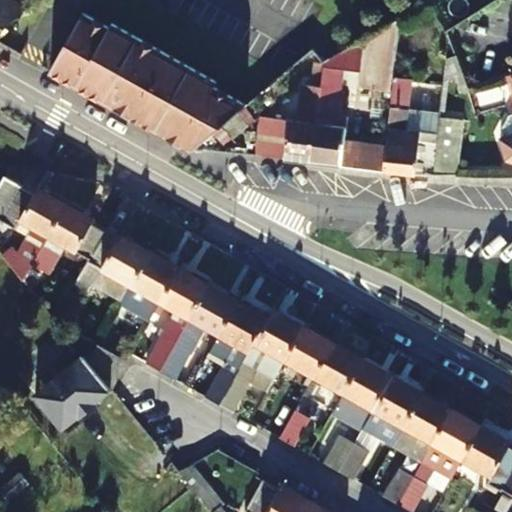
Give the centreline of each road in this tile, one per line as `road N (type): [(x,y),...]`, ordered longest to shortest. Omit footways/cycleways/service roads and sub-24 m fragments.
road 1 (tertiary): [(264,234),(0,84)]
road 2 (tertiary): [(511,371),(264,234)]
road 3 (residential): [(511,225),(281,204),(264,234)]
